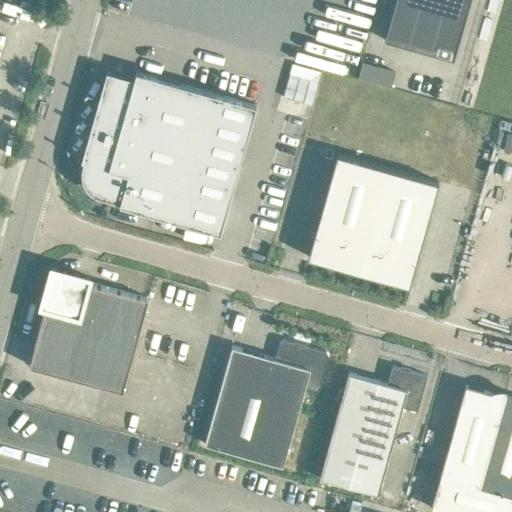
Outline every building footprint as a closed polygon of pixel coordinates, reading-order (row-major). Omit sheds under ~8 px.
[(453,59),(469,0),(395,0),(384,39),(453,59)] [(511,0),(503,0),(485,67),(511,74),(511,0)] [(119,203),(220,232),(256,103),(136,70),(134,77),(107,70),(81,159),(85,160),(84,164),(83,169),(83,174),(84,178),(86,182),(89,186),(92,190),(96,192),(101,194),(120,199),(119,203)] [(300,75),(290,72),(283,96),(293,99),(300,75)] [(410,284),(439,181),(337,152),(308,256),(311,257),(313,251),(350,262),(348,267),(350,268),(352,262),(370,267),(368,273),(370,273),(372,268),(408,278),(407,284),(410,284)] [(122,390),(148,297),(89,281),(90,277),(52,267),(41,305),(45,306),(29,365),(122,390)] [(283,465),(305,387),(314,390),(320,386),(328,356),(325,350),(285,339),(279,342),(275,357),(232,345),(204,443),(283,465)] [(378,492),(402,405),(417,409),(427,374),(392,365),(388,382),(349,371),(320,476),(378,492)] [(511,511),(511,494),(479,485),(506,391),(505,390),(501,390),(496,390),(493,391),(466,384),(431,507),(448,511),(511,511)] [(511,494),(511,393),(510,392),(506,391),(479,485),(511,494)] [(55,419),(17,408),(14,420),(51,431),(55,419)]
